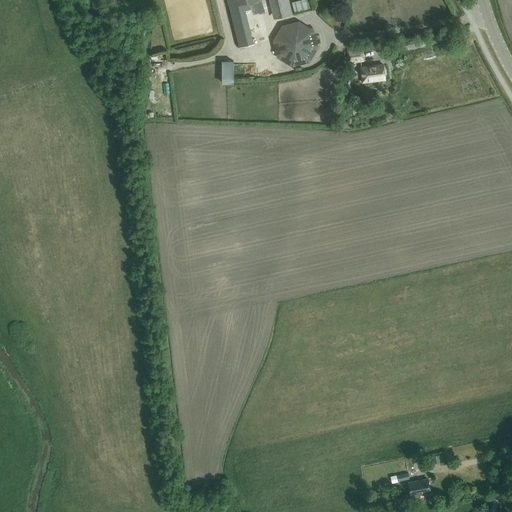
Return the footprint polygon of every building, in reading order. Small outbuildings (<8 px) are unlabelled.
[(258,0),(269,0),(274,19),(293,14),(289,0),(227,0),(240,48),(255,44),(246,12),(252,10),(250,3),(258,0)] [(308,0),(297,0),(300,9),(310,6),(308,0)] [(277,53),(293,64),(308,60),(318,45),(314,28),(298,19),(282,23),(273,37),(277,53)] [(349,64),(364,62),(363,49),(347,51),(349,64)] [(234,56),(224,56),(224,83),(235,83),(234,56)] [(237,75),(261,75),(261,63),(238,63),(237,75)] [(363,82),(386,79),(384,65),(361,68),(363,82)] [(412,496),(431,492),(428,479),(409,483),(412,496)]
